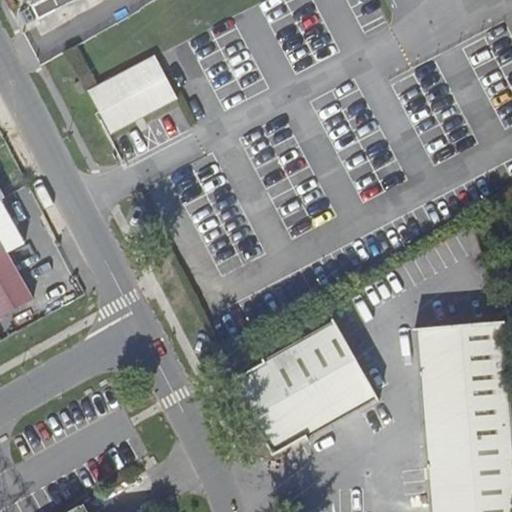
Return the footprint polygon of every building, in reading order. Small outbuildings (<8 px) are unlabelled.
[(29,0),(40,20),(78,0),(29,0)] [(180,98),(157,56),(91,91),(114,135),(180,98)] [(0,201),(0,318),(32,300),(7,255),(25,245),(0,201)] [(511,511),(511,433),(503,322),(418,329),(432,511),(511,511)] [(379,396),(337,324),(234,381),(276,454),(379,396)]
